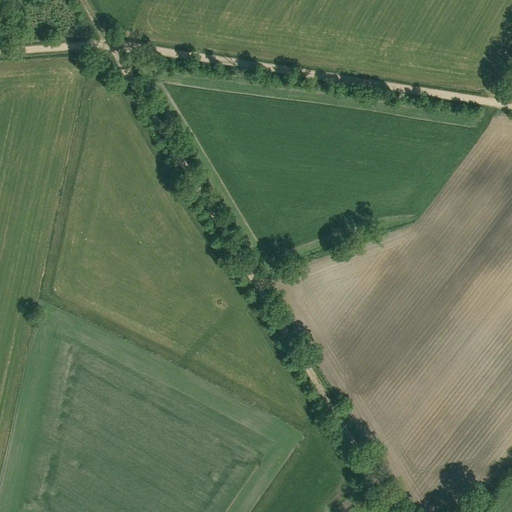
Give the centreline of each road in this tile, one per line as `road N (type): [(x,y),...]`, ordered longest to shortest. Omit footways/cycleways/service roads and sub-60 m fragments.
road 1 (track): [(115,45),(397,511)]
road 2 (track): [(511,105),(115,45)]
